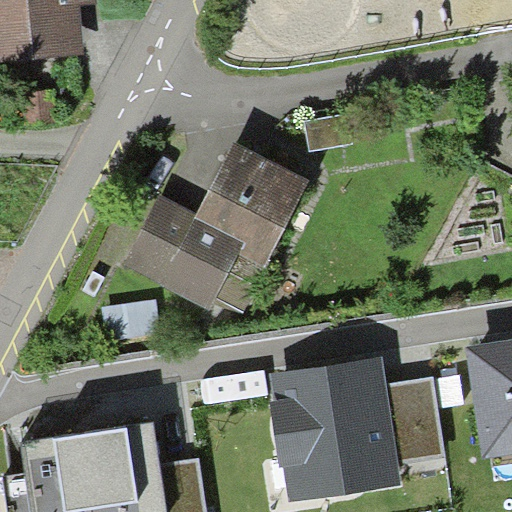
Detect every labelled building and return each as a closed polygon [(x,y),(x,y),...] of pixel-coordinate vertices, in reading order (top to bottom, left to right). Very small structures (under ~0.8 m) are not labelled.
[(99,0),(0,0),(0,65),(84,57),(80,9),(100,7),(99,0)] [(57,124),(56,91),(23,93),(24,125),(57,124)] [(349,116),(304,123),(309,154),(354,147),(349,116)] [(198,219),(160,200),(125,269),(163,289),(161,292),(211,317),(218,303),(246,318),(313,186),(236,147),(198,219)] [(156,301),(103,310),(109,343),(162,334),(156,301)] [(511,346),(466,353),(483,464),(511,459),(511,346)] [(384,361),(271,378),(290,506),(403,489),(400,467),(447,460),(435,380),(388,387),(384,361)] [(155,421),(18,441),(23,476),(2,479),(7,511),(207,511),(200,462),(162,467),(155,421)]
